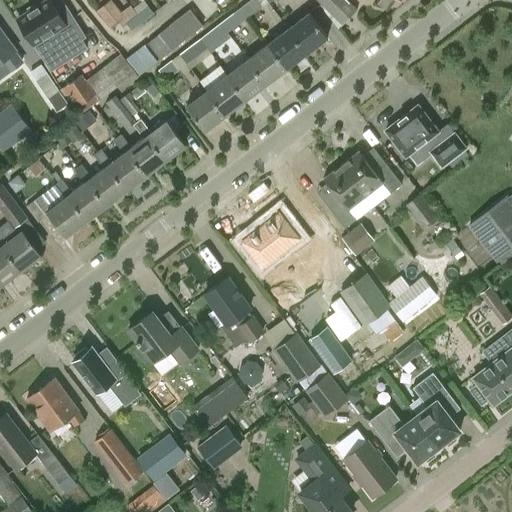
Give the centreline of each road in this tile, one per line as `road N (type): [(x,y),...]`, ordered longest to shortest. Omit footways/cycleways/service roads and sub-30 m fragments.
road 1 (residential): [(0,354),(380,55),(466,0)]
road 2 (residential): [(406,511),(511,431)]
